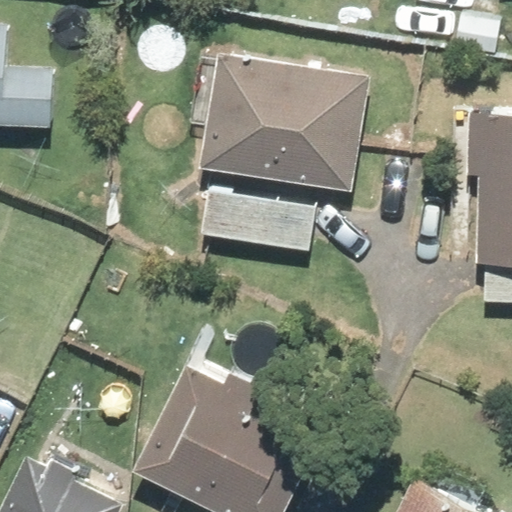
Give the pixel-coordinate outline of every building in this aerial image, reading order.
[(0,115),(58,119),(61,58),(13,55),(15,15),(0,14),(0,115)] [(375,67),(226,44),(208,158),(357,181),(375,67)] [(486,167),(484,254),(511,254),(511,102),(475,102),(473,167),(486,167)] [(319,199),(215,186),(209,227),(314,240),(319,199)] [(196,354),(142,457),(246,511),(282,511),(329,424),(196,354)] [(34,449),(1,511),(125,511),(133,498),(34,449)] [(511,511),(421,467),(398,511),(511,511)]
